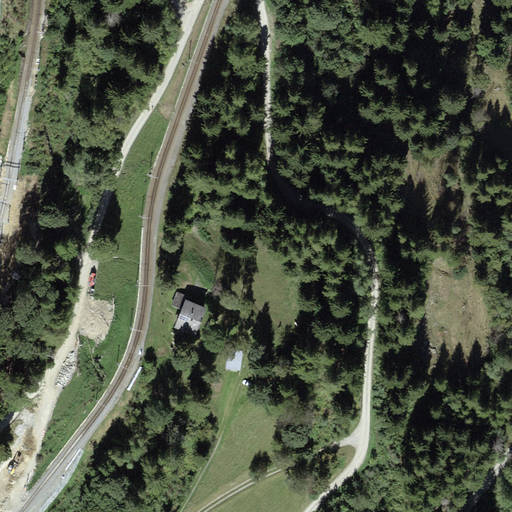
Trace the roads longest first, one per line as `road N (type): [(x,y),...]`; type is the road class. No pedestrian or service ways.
road 1 (track): [(263,0),(268,133),(281,182),(343,217),(373,260),(363,456),(310,511)]
road 2 (track): [(0,434),(70,350),(111,185),(201,0)]
road 3 (track): [(363,440),(291,464),(207,511)]
road 4 (track): [(187,511),(230,433),(244,375)]
